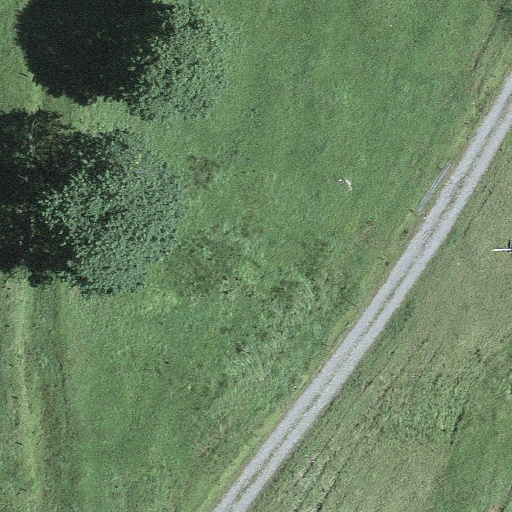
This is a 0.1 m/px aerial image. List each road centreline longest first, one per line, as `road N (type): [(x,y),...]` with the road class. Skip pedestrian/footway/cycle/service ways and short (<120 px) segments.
road 1 (track): [(511,79),(453,209),(223,511)]
road 2 (track): [(61,511),(48,282),(50,0)]
